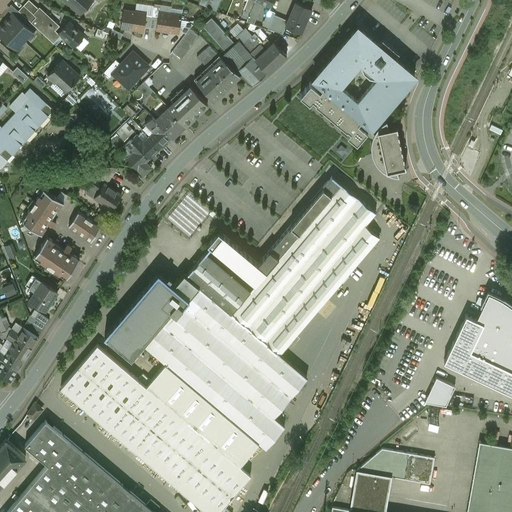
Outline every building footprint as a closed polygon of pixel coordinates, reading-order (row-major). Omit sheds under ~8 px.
[(38,8),(29,0),(28,0),(24,5),(33,14),(38,8)] [(72,0),(70,2),(69,2),(68,3),(79,13),(91,0),(72,0)] [(218,3),(211,0),(210,0),(207,8),(215,11),(218,3)] [(255,1),(252,0),(247,0),(243,10),(250,13),(255,1)] [(250,13),(247,21),(253,23),(261,4),(255,1),(250,13)] [(312,9),(296,2),(288,21),(286,26),(302,33),(312,9)] [(33,14),(24,5),(19,11),(23,15),(31,22),(36,17),(33,14)] [(60,26),(40,7),(38,8),(33,14),(36,17),(31,22),(53,43),(61,35),(59,32),(59,33),(56,30),(60,26)] [(135,11),(124,9),(121,28),(132,29),(135,11)] [(147,13),(135,11),(132,29),(144,31),(147,13)] [(170,13),(159,11),(156,30),(168,31),(170,13)] [(268,11),(262,27),(269,29),(274,15),(275,13),(268,11)] [(182,15),(170,13),(168,31),(179,33),(182,15)] [(15,15),(7,24),(24,40),(32,31),(19,19),(15,15)] [(288,21),(274,15),(269,29),(274,31),(283,34),(286,26),(288,21)] [(232,40),(211,18),(203,26),(223,48),(232,40)] [(84,35),(69,22),(59,32),(61,35),(68,40),(67,41),(73,47),(84,35)] [(24,40),(7,24),(0,31),(0,34),(3,37),(16,49),(24,40)] [(415,75),(358,26),(313,79),(322,87),(320,90),(311,82),(300,94),(310,103),(313,99),(316,101),(315,102),(347,129),(348,128),(351,131),(347,134),(357,143),(368,130),(358,122),(361,120),(370,128),(415,75)] [(252,35),(245,28),(236,36),(242,43),(242,44),(255,58),(265,49),(260,44),(263,41),(255,33),(252,35)] [(190,29),(173,52),(182,59),(199,35),(190,29)] [(242,44),(238,40),(235,43),(232,40),(223,48),(226,51),(222,55),(227,62),(240,74),(252,86),(268,72),(255,58),(242,44)] [(265,49),(255,58),(268,72),(286,55),(274,41),(265,49)] [(210,46),(205,50),(205,49),(197,57),(205,66),(217,54),(210,46)] [(127,89),(149,66),(132,50),(120,64),(111,73),(112,74),(127,89)] [(227,62),(219,55),(194,79),(214,99),(240,74),(227,62)] [(151,74),(163,62),(158,57),(146,70),(151,74)] [(111,73),(120,64),(115,59),(103,72),(109,77),(112,74),(111,73)] [(79,76),(62,60),(47,76),(55,83),(57,81),(66,89),(64,92),(79,76)] [(29,77),(17,67),(11,73),(23,83),(29,77)] [(46,84),(38,76),(33,81),(42,89),(46,84)] [(144,81),(138,88),(147,97),(153,91),(144,81)] [(116,104),(93,87),(87,95),(110,112),(116,104)] [(191,87),(169,108),(185,125),(194,116),(195,116),(194,115),(197,112),(198,113),(199,113),(198,112),(208,104),(191,87)] [(0,153),(9,162),(14,156),(12,154),(48,116),(50,117),(55,111),(30,89),(25,95),(29,98),(1,128),(0,127),(0,153)] [(127,104),(123,109),(132,116),(136,112),(127,104)] [(10,107),(0,117),(0,123),(2,125),(15,111),(10,107)] [(169,108),(155,120),(172,137),(185,125),(169,108)] [(152,117),(145,124),(153,133),(161,126),(155,120),(152,117)] [(370,128),(361,120),(358,122),(368,130),(373,135),(375,132),(370,128)] [(387,120),(383,122),(382,124),(380,125),(378,128),(375,131),(375,132),(373,135),(373,137),(372,138),(372,140),(372,142),(371,143),(371,146),(371,149),(372,151),(372,153),(373,155),(374,159),(376,162),(378,164),(379,166),(382,168),(383,170),(385,171),(387,172),(390,173),(393,174),(397,175),(399,175),(397,168),(406,166),(397,125),(388,127),(387,120)] [(134,132),(126,124),(121,129),(128,137),(134,132)] [(153,133),(149,136),(161,148),(162,149),(168,144),(166,142),(172,137),(161,126),(153,133)] [(143,142),(137,135),(131,140),(138,147),(143,142)] [(161,148),(149,136),(143,142),(138,147),(149,159),(161,148)] [(131,140),(126,145),(133,152),(138,147),(131,140)] [(133,152),(127,158),(138,170),(138,169),(144,175),(151,168),(145,162),(149,159),(138,147),(133,152)] [(98,168),(83,169),(83,171),(94,178),(94,177),(103,183),(103,182),(107,185),(117,168),(112,167),(98,168)] [(343,183),(335,176),(259,266),(267,273),(343,183)] [(103,183),(94,177),(94,178),(89,185),(98,191),(103,183)] [(107,185),(103,182),(103,183),(98,191),(94,197),(102,203),(99,208),(107,214),(111,208),(111,209),(121,194),(107,185)] [(361,197),(343,183),(267,273),(255,287),(233,314),(250,328),(361,197)] [(64,201),(43,188),(43,189),(46,191),(42,196),(39,194),(35,200),(33,198),(27,206),(30,208),(26,214),(29,216),(26,221),(25,221),(24,222),(42,234),(42,233),(42,232),(48,223),(53,226),(56,221),(52,218),(63,202),(64,201)] [(167,218),(188,236),(209,211),(188,193),(167,218)] [(266,343),(377,211),(361,197),(250,328),(266,343)] [(100,225),(80,211),(80,210),(79,209),(69,225),(70,226),(70,225),(91,239),(90,240),(91,240),(102,225),(101,224),(100,225)] [(280,354),(381,236),(367,224),(266,343),(280,354)] [(259,266),(219,233),(207,247),(210,249),(255,287),(267,273),(259,266)] [(64,248),(48,237),(48,236),(47,236),(35,253),(36,254),(37,253),(42,257),(40,260),(46,264),(44,267),(52,272),(54,269),(60,273),(62,270),(67,274),(67,275),(68,276),(80,258),(79,257),(78,257),(69,251),(72,247),(67,243),(64,248)] [(10,245),(4,247),(8,258),(14,255),(10,245)] [(255,287),(210,249),(188,276),(200,287),(233,314),(255,287)] [(58,291),(33,274),(26,285),(35,291),(29,300),(45,310),(58,291)] [(188,276),(185,275),(175,288),(190,300),(200,287),(188,276)] [(145,345),(268,448),(286,425),(276,416),(309,377),(280,354),(266,343),(250,328),(233,314),(200,287),(190,300),(175,288),(160,276),(105,339),(131,361),(145,345)] [(71,286),(62,280),(59,284),(68,290),(71,286)] [(8,297),(18,293),(13,282),(3,287),(8,297)] [(511,305),(504,299),(487,292),(475,320),(482,323),(469,351),(511,370),(511,305)] [(49,319),(35,309),(31,315),(46,324),(49,319)] [(46,324),(31,315),(27,321),(42,331),(46,324)] [(475,320),(465,315),(442,361),(511,393),(511,370),(469,351),(482,323),(475,320)] [(42,331),(27,321),(23,327),(38,337),(42,331)] [(5,327),(0,328),(0,329),(3,337),(5,339),(9,333),(6,331),(5,327)] [(38,337),(23,327),(19,334),(16,338),(31,348),(38,337)] [(19,334),(11,329),(9,333),(16,338),(19,334)] [(9,333),(5,339),(7,340),(4,345),(10,349),(16,338),(9,333)] [(31,348),(16,338),(10,349),(24,358),(31,348)] [(62,387),(207,511),(220,511),(254,475),(242,465),(260,442),(167,364),(149,385),(145,382),(148,377),(142,373),(139,377),(97,346),(62,387)] [(24,358),(10,349),(5,355),(2,360),(17,369),(24,358)] [(17,369),(2,360),(0,363),(0,373),(10,380),(17,369)] [(436,377),(424,401),(444,405),(453,385),(436,377)] [(40,412),(32,405),(27,413),(34,419),(40,412)] [(154,511),(45,420),(25,444),(48,463),(6,511),(154,511)] [(6,439),(0,445),(0,484),(25,457),(6,439)] [(382,447),(357,468),(356,468),(349,509),(332,506),(331,511),(511,511),(511,446),(479,441),(466,511),(385,511),(392,476),(430,483),(435,456),(382,447)] [(142,492),(133,485),(129,489),(138,497),(142,492)] [(160,507),(151,499),(147,504),(156,511),(160,507)]
